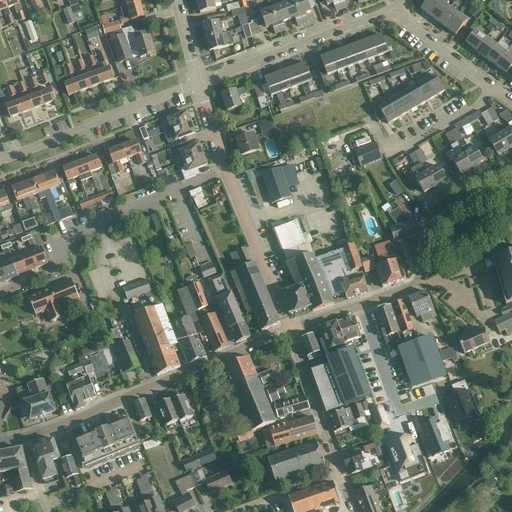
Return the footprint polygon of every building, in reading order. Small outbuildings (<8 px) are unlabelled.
[(8,9),(4,0),(0,0),(0,12),(3,11),(9,26),(14,24),(9,9),(8,9)] [(26,20),(19,2),(17,0),(4,0),(8,9),(9,9),(15,7),(15,9),(14,9),(17,15),(20,22),(26,20)] [(36,0),(30,0),(35,11),(40,9),(36,0)] [(67,0),(71,8),(78,5),(76,0),(67,0)] [(213,0),(202,0),(197,1),(200,14),(216,10),(213,0)] [(245,0),(238,0),(241,9),(247,8),(245,0)] [(310,9),(316,6),(313,0),(295,0),(294,1),(303,24),(308,22),(306,14),(312,12),(310,9)] [(336,12),(342,10),(337,0),(317,0),(320,5),(326,3),(327,6),(333,4),(336,12)] [(337,0),(342,10),(347,8),(344,0),(337,0)] [(428,0),(421,10),(430,16),(441,1),(439,0),(428,0)] [(475,4),(470,0),(467,4),(472,8),(475,4)] [(497,0),(495,0),(489,9),(499,16),(501,13),(500,1),(497,0)] [(298,26),(303,24),(294,1),(283,5),(289,20),(295,18),(298,26)] [(441,1),(430,16),(438,23),(450,8),(441,1)] [(144,18),(140,3),(128,7),(130,15),(120,18),(121,24),(144,18)] [(228,13),(232,12),(231,11),(240,9),(239,5),(239,3),(226,6),(228,13)] [(283,5),(272,9),(281,33),(286,31),(283,23),(289,20),(283,5)] [(275,35),(281,33),(272,9),(268,11),(267,9),(263,7),(260,9),(258,12),(259,14),(254,15),(256,21),(252,22),(253,26),(258,24),(259,28),(265,26),(266,29),(272,27),(275,35)] [(475,7),(469,14),(476,20),(482,13),(475,7)] [(71,8),(63,11),(69,26),(76,23),(71,8)] [(438,23),(447,30),(458,15),(450,8),(438,23)] [(233,18),(240,16),(241,19),(246,17),(246,15),(244,9),(241,10),(240,9),(231,11),(232,12),(233,18)] [(467,21),(458,15),(447,30),(456,36),(467,21)] [(488,22),(495,27),(498,23),(491,18),(488,22)] [(32,43),(38,40),(31,22),(25,24),(32,43)] [(103,26),(105,35),(121,30),(119,22),(110,24),(103,26)] [(203,27),(207,39),(222,35),(219,23),(203,27)] [(505,28),(498,23),(495,27),(502,32),(505,28)] [(252,39),(248,25),(242,27),(235,31),(236,34),(244,32),(246,40),(252,39)] [(87,40),(98,37),(96,28),(85,30),(87,40)] [(105,36),(112,56),(116,65),(132,59),(130,53),(138,50),(140,58),(155,54),(150,37),(136,42),(132,28),(122,31),(122,30),(105,36)] [(476,52),(486,38),(476,31),(466,44),(476,52)] [(210,52),(222,49),(233,46),(230,33),(222,35),(207,39),(210,52)] [(382,35),(372,39),(378,57),(389,53),(382,35)] [(486,38),(476,52),(486,59),(496,46),(486,38)] [(361,43),(368,61),(378,57),(372,39),(361,43)] [(72,41),(65,42),(67,49),(74,47),(72,41)] [(28,51),(33,49),(41,46),(39,42),(31,45),(30,42),(25,44),(28,51)] [(361,43),(351,47),(358,64),(368,61),(361,43)] [(496,67),(506,53),(496,46),(486,59),(496,67)] [(506,53),(496,67),(506,74),(511,66),(511,46),(506,54),(506,53)] [(59,47),(54,48),(59,62),(64,61),(59,47)] [(358,64),(351,47),(341,51),(347,68),(358,64)] [(341,51),(331,54),(337,72),(347,68),(341,51)] [(102,64),(104,69),(98,72),(103,84),(114,80),(110,68),(108,62),(104,52),(99,54),(102,64)] [(337,72),(331,54),(320,58),(327,76),(337,72)] [(93,57),(88,59),(91,68),(96,66),(93,57)] [(81,61),(76,63),(80,72),(85,70),(81,61)] [(428,61),(422,64),(426,70),(431,67),(428,61)] [(383,69),(384,73),(392,71),(388,62),(381,65),(382,69),(383,69)] [(312,81),(309,73),(306,64),(295,68),(302,85),(308,83),(309,87),(313,85),(312,81)] [(420,64),(412,67),(414,74),(422,71),(420,64)] [(70,65),(65,67),(69,76),(74,74),(70,65)] [(302,85),(295,68),(285,71),(292,89),(297,87),(299,91),(303,89),(303,88),(302,85)] [(292,89),(285,71),(275,75),(281,93),(282,93),(292,89)] [(91,88),(103,84),(98,72),(87,76),(91,88)] [(46,74),(40,76),(44,85),(49,83),(46,74)] [(281,93),(275,75),(264,79),(271,97),(277,95),(281,107),(279,107),(280,111),(281,112),(288,109),(286,105),(285,101),(283,95),(282,93),(281,93)] [(91,88),(87,76),(75,80),(80,92),(91,88)] [(435,76),(427,81),(426,81),(435,97),(445,92),(435,76)] [(35,78),(30,80),(33,89),(38,87),(35,78)] [(68,97),(80,92),(75,80),(64,85),(68,97)] [(435,97),(426,81),(416,87),(426,103),(435,97)] [(268,108),(265,99),(260,82),(253,84),(261,110),(268,108)] [(24,83),(19,85),(22,94),(27,92),(24,83)] [(308,85),(303,88),(303,89),(305,94),(311,92),(308,85)] [(7,89),(10,98),(15,96),(12,87),(7,89)] [(426,103),(416,87),(407,92),(416,108),(426,103)] [(238,97),(246,95),(244,88),(222,95),(227,112),(241,107),(238,97)] [(56,101),(52,92),(52,89),(40,94),(45,106),(56,101)] [(306,97),(308,102),(322,96),(320,92),(306,97)] [(416,108),(407,92),(397,98),(407,114),(416,108)] [(45,106),(40,94),(29,98),(33,110),(45,106)] [(33,110),(29,98),(17,102),(22,114),(33,110)] [(407,114),(397,98),(388,103),(397,119),(407,114)] [(22,114),(17,102),(6,106),(10,118),(22,114)] [(388,103),(383,106),(381,102),(372,107),(379,123),(385,120),(388,125),(397,119),(388,103)] [(487,111),(493,123),(499,120),(492,108),(487,111)] [(261,111),(260,117),(267,119),(269,113),(261,111)] [(488,126),(493,123),(487,111),(481,115),(488,126)] [(511,115),(507,111),(499,116),(501,119),(507,123),(511,119),(511,115)] [(169,125),(172,131),(191,123),(187,113),(163,122),(165,126),(169,125)] [(500,135),(509,149),(511,147),(511,122),(508,124),(511,129),(500,135)] [(171,143),(173,148),(184,144),(182,139),(195,134),(191,123),(172,131),(175,141),(171,143)] [(139,130),(143,139),(144,141),(149,139),(145,128),(139,130)] [(457,129),(451,132),(472,168),(483,162),(474,147),(469,150),(457,129)] [(155,130),(149,132),(151,138),(157,136),(155,130)] [(461,175),(472,168),(451,132),(445,135),(452,147),(451,147),(453,151),(446,155),(450,162),(453,161),(461,175)] [(254,134),(246,137),(236,140),(242,156),(259,151),(254,134)] [(509,149),(500,135),(489,141),(498,156),(509,149)] [(142,154),(141,151),(137,141),(123,147),(127,159),(136,156),(140,166),(145,164),(142,154)] [(376,143),(355,152),(361,169),(383,160),(376,143)] [(186,150),(184,144),(173,148),(177,159),(182,158),(183,163),(203,155),(199,145),(186,150)] [(127,159),(123,147),(108,152),(113,164),(117,175),(123,172),(119,162),(127,159)] [(415,153),(422,164),(427,161),(421,150),(415,153)] [(422,164),(415,153),(409,156),(416,168),(422,164)] [(181,169),(185,180),(196,176),(194,171),(207,166),(203,155),(183,163),(185,168),(181,169)] [(97,156),(86,161),(90,172),(102,168),(97,156)] [(86,161),(74,165),(79,176),(90,172),(86,161)] [(74,165),(63,169),(68,183),(69,185),(74,183),(73,179),(79,176),(74,165)] [(348,165),(335,169),(338,177),(346,175),(347,180),(359,176),(355,167),(354,167),(350,169),(348,165)] [(427,173),(435,187),(446,181),(438,166),(427,173)] [(281,169),(271,172),(262,175),(272,205),(291,198),(281,169)] [(63,195),(68,193),(61,176),(57,177),(55,172),(44,176),(54,203),(59,201),(55,188),(60,186),(63,195)] [(424,194),(435,187),(427,173),(416,179),(424,194)] [(57,211),(54,203),(44,176),(34,180),(39,194),(41,200),(46,198),(55,223),(61,221),(61,220),(57,211)] [(260,198),(265,195),(258,179),(253,181),(260,198)] [(34,180),(23,184),(33,211),(36,210),(34,203),(35,202),(33,196),(39,194),(34,180)] [(12,188),(15,198),(17,202),(22,200),(25,207),(26,206),(30,205),(32,211),(33,211),(23,184),(12,188)] [(194,207),(210,203),(208,196),(204,198),(201,189),(190,192),(194,207)] [(4,191),(0,192),(0,212),(1,215),(12,211),(4,191)] [(115,202),(113,197),(111,191),(99,196),(101,202),(103,206),(115,202)] [(99,196),(88,200),(90,206),(101,202),(99,196)] [(224,196),(219,198),(221,204),(227,202),(224,196)] [(90,206),(88,200),(80,203),(82,209),(90,206)] [(390,229),(392,234),(395,243),(406,240),(401,226),(404,224),(394,211),(392,209),(391,208),(391,209),(388,204),(382,209),(385,213),(387,212),(390,216),(396,224),(397,227),(390,229)] [(57,211),(61,220),(73,216),(70,206),(57,211)] [(410,223),(398,207),(397,206),(392,209),(394,211),(404,224),(401,226),(406,240),(417,236),(412,222),(410,223)] [(150,231),(162,227),(158,216),(147,220),(150,231)] [(35,218),(22,222),(25,231),(38,227),(35,218)] [(273,230),(286,264),(294,282),(295,282),(297,287),(281,292),(290,315),(311,308),(313,312),(334,305),(332,299),(330,295),(315,258),(314,256),(308,242),(305,243),(297,221),(273,230)] [(7,232),(9,237),(15,234),(16,236),(23,233),(20,225),(13,228),(14,230),(7,232)] [(190,258),(195,257),(190,244),(185,246),(190,258)] [(343,248),(350,272),(340,276),(342,283),(341,283),(345,295),(346,298),(347,300),(368,293),(363,276),(358,277),(356,271),(358,270),(360,274),(364,273),(354,245),(343,248)] [(42,247),(31,251),(38,268),(48,264),(42,247)] [(245,249),(238,252),(233,254),(238,266),(250,261),(245,249)] [(373,256),(360,260),(365,274),(377,270),(383,288),(406,280),(398,256),(393,258),(389,249),(377,253),(381,267),(377,268),(373,256)] [(343,250),(316,260),(319,266),(325,282),(330,295),(332,299),(345,295),(341,283),(342,283),(340,276),(350,272),(343,250)] [(38,268),(31,251),(21,255),(27,272),(38,268)] [(511,253),(492,259),(485,260),(485,262),(487,268),(488,269),(495,268),(506,305),(510,315),(494,323),(499,334),(505,331),(507,337),(511,334),(511,253)] [(11,258),(17,276),(18,275),(27,272),(21,255),(11,259),(11,258)] [(1,262),(8,280),(18,277),(18,275),(17,276),(11,258),(11,259),(1,262)] [(212,263),(200,267),(205,279),(217,274),(212,263)] [(255,264),(252,265),(231,275),(248,315),(253,312),(262,332),(280,324),(255,264)] [(209,282),(222,311),(236,305),(223,276),(219,278),(209,282)] [(51,289),(50,289),(28,298),(35,316),(46,311),(51,323),(63,318),(58,307),(78,299),(70,279),(50,287),(51,289)] [(147,280),(123,289),(129,301),(144,295),(149,306),(151,311),(137,316),(134,317),(149,356),(154,367),(157,377),(181,368),(173,349),(172,347),(178,345),(174,336),(162,306),(156,291),(151,292),(147,280)] [(199,284),(189,288),(198,310),(207,306),(199,284)] [(189,320),(191,319),(198,316),(187,289),(178,293),(189,320)] [(409,299),(413,309),(417,318),(434,310),(426,292),(409,299)] [(392,305),(396,314),(403,337),(400,338),(420,396),(449,386),(432,338),(417,343),(403,301),(392,305)] [(236,305),(222,311),(236,343),(250,337),(236,305)] [(383,308),(375,311),(384,338),(392,335),(393,335),(400,333),(394,315),(391,306),(383,308)] [(215,314),(209,317),(207,311),(198,315),(201,321),(215,353),(229,347),(215,314)] [(344,344),(345,343),(362,338),(354,317),(336,323),(344,344)] [(191,319),(180,323),(172,326),(175,333),(188,365),(206,358),(191,319)] [(320,329),(331,359),(348,352),(345,343),(344,344),(336,323),(320,329)] [(116,329),(107,333),(123,372),(139,366),(129,342),(121,345),(116,329)] [(490,344),(488,339),(484,329),(453,343),(454,349),(455,348),(457,348),(459,353),(463,352),(464,355),(490,344)] [(301,340),(309,362),(322,356),(314,335),(301,340)] [(74,383),(75,386),(77,385),(83,403),(84,403),(97,398),(93,389),(89,377),(79,381),(77,375),(86,372),(88,375),(94,372),(90,361),(87,363),(84,356),(90,354),(89,350),(82,353),(84,356),(76,359),(78,366),(67,370),(71,378),(72,377),(74,383)] [(320,363),(311,366),(313,370),(312,371),(327,415),(346,408),(349,406),(366,400),(364,395),(363,393),(362,390),(361,388),(360,386),(359,384),(359,382),(358,381),(358,380),(358,379),(356,376),(355,373),(354,369),(353,367),(352,365),(352,363),(351,361),(349,357),(349,355),(348,352),(331,359),(330,359),(332,364),(328,365),(326,361),(320,363)] [(257,377),(249,357),(225,367),(252,432),(276,422),(259,382),(262,381),(263,385),(275,380),(271,371),(257,377)] [(19,406),(20,408),(24,419),(30,417),(31,420),(39,417),(39,418),(47,416),(46,415),(55,412),(49,395),(48,395),(43,380),(16,390),(21,405),(19,406)] [(72,402),(75,411),(76,412),(86,408),(84,403),(83,403),(77,385),(75,386),(74,383),(66,386),(72,402)] [(282,386),(267,392),(272,403),(280,400),(278,396),(285,393),(282,386)] [(447,403),(455,424),(469,419),(462,398),(466,397),(465,391),(455,395),(457,400),(447,403)] [(184,396),(172,401),(172,402),(180,421),(185,435),(186,435),(181,423),(193,418),(196,426),(199,425),(193,411),(191,412),(184,396)] [(309,409),(305,398),(274,407),(278,418),(309,409)] [(218,399),(201,405),(204,415),(222,409),(218,399)] [(152,418),(145,400),(133,405),(140,423),(152,418)] [(172,402),(172,401),(171,400),(158,405),(164,420),(162,420),(167,433),(170,432),(167,426),(180,421),(172,402)] [(367,402),(362,403),(365,412),(370,410),(367,402)] [(328,416),(334,433),(353,427),(352,423),(366,418),(361,405),(328,416)] [(371,411),(379,430),(389,426),(382,407),(371,411)] [(312,417),(302,420),(270,430),(276,448),(318,436),(312,417)] [(129,420),(118,425),(129,450),(139,446),(129,421),(129,420)] [(440,424),(424,430),(432,452),(448,446),(453,444),(447,427),(442,429),(440,424)] [(129,450),(118,425),(107,429),(118,455),(129,450)] [(107,429),(97,433),(107,459),(118,455),(107,429)] [(389,430),(379,434),(381,439),(391,435),(389,430)] [(107,459),(97,433),(86,438),(96,463),(107,459)] [(145,450),(164,444),(161,437),(143,443),(145,450)] [(75,442),(75,443),(86,468),(96,463),(86,438),(75,442)] [(380,439),(373,441),(373,440),(363,444),(366,452),(375,448),(378,456),(386,454),(385,450),(380,439)] [(31,448),(36,465),(60,457),(54,440),(31,448)] [(325,467),(317,443),(268,460),(276,483),(325,467)] [(16,494),(22,492),(32,490),(22,449),(0,452),(0,473),(10,472),(14,486),(6,488),(7,495),(15,493),(16,494)] [(212,450),(197,456),(201,466),(216,460),(212,450)] [(415,450),(392,458),(402,486),(428,477),(421,458),(418,459),(415,450)] [(360,452),(343,458),(348,474),(349,474),(350,475),(372,467),(369,459),(363,461),(360,452)] [(238,455),(229,459),(233,467),(241,463),(238,455)] [(187,473),(201,466),(197,456),(183,463),(187,473)] [(61,459),(60,457),(36,465),(42,482),(58,476),(53,462),(61,459)] [(74,477),(77,487),(82,486),(73,457),(61,461),(67,479),(74,477)] [(232,485),(228,476),(227,472),(205,481),(211,494),(232,485)] [(197,473),(190,476),(195,488),(203,485),(197,473)] [(195,488),(190,476),(175,482),(184,498),(174,503),(178,511),(183,511),(195,506),(187,492),(195,488)] [(492,477),(483,484),(490,493),(499,485),(492,477)] [(149,501),(150,503),(153,511),(164,511),(159,498),(155,499),(147,478),(141,480),(142,481),(148,495),(150,501),(149,501)] [(137,483),(141,493),(142,497),(148,495),(142,481),(137,483)] [(310,511),(340,501),(333,483),(288,499),(293,511),(310,511)] [(382,484),(376,486),(379,493),(385,490),(382,484)] [(355,493),(361,511),(381,511),(377,501),(378,499),(377,496),(375,495),(372,487),(355,493)] [(82,490),(76,492),(79,500),(85,498),(82,490)] [(129,511),(129,509),(124,511),(116,490),(111,492),(112,494),(117,508),(118,511),(129,511)] [(112,494),(107,496),(112,510),(117,508),(112,494)] [(153,511),(150,503),(137,508),(138,511),(153,511)]
